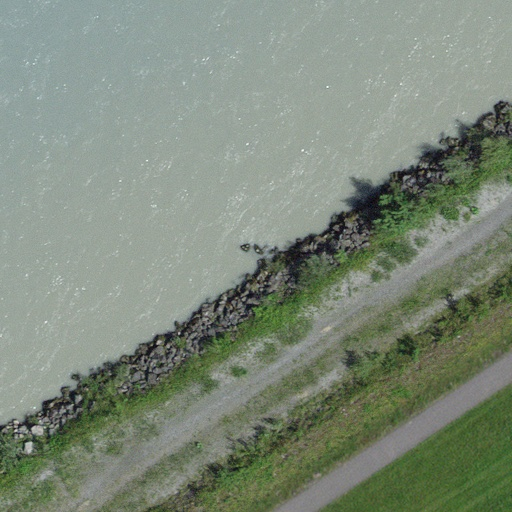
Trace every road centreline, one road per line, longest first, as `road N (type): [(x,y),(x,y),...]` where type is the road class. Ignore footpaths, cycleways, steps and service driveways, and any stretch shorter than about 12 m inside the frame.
road 1 (track): [(511,207),(50,511)]
road 2 (track): [(299,511),(511,369)]
